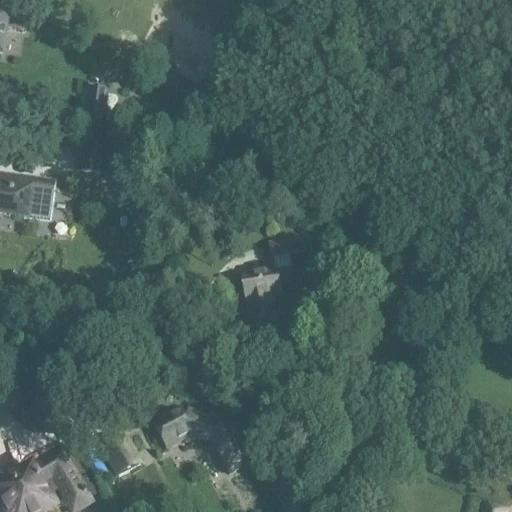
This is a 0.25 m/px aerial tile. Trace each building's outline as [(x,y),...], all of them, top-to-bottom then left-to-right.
[(89,92),(85,120),(84,124),(102,127),(107,95),(89,92)] [(82,140),(82,141),(77,174),(99,177),(104,143),(82,140)] [(0,176),(0,216),(27,220),(50,223),(56,185),(32,181),(0,176)] [(268,245),(271,261),(313,254),(309,235),(278,240),(279,243),(268,245)] [(289,271),(291,271),(291,270),(240,279),(245,304),(246,304),(249,317),(247,317),(250,335),(276,330),(270,299),(280,298),(278,285),(291,282),(289,271)] [(153,426),(167,453),(190,442),(200,444),(202,441),(208,442),(229,478),(255,465),(239,434),(237,436),(235,431),(232,429),(180,413),(153,426)] [(263,438),(272,447),(280,440),(270,429),(256,420),(250,430),(263,438)] [(144,467),(128,438),(101,453),(116,482),(144,467)] [(106,476),(94,453),(78,461),(91,484),(97,481),(106,476)] [(74,511),(89,504),(60,455),(0,490),(0,507),(2,511),(53,511),(47,500),(57,493),(68,511),(74,511)] [(293,468),(275,478),(283,493),(301,483),(293,468)]
